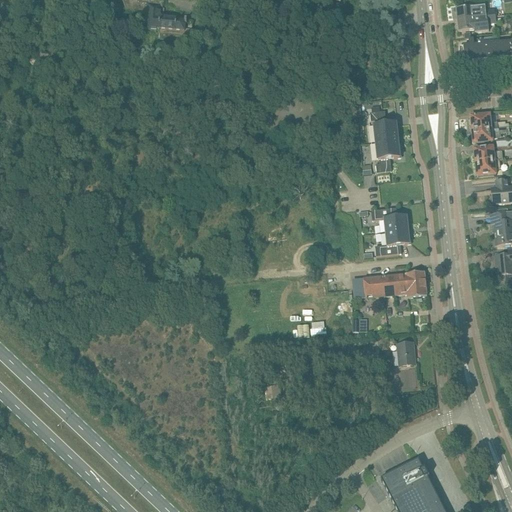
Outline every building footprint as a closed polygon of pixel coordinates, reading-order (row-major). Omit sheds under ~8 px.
[(192,31),(192,27),(193,23),(186,22),(186,20),(165,18),(163,14),(164,3),(162,1),(148,0),(122,0),(127,13),(146,15),(145,31),(159,32),(159,40),(192,44),(193,32),(192,31)] [(457,21),(495,17),(494,10),(486,11),(485,7),(456,10),(457,21)] [(457,21),(459,33),(475,31),(475,34),(489,32),(488,25),(496,24),(495,17),(457,21)] [(462,63),(489,61),(487,45),(479,46),(478,40),(469,41),(469,46),(461,47),(462,63)] [(489,61),(511,58),(511,47),(511,42),(487,45),(489,61)] [(48,56),(41,50),(37,55),(35,54),(32,57),(34,58),(29,63),(36,69),(40,65),(39,65),(44,59),(45,60),(48,56)] [(374,127),(376,144),(398,142),(397,133),(398,133),(397,124),(386,126),(385,113),(370,114),(371,123),(375,123),(375,127),(374,127)] [(472,132),(509,128),(509,125),(505,125),(505,123),(490,124),(490,116),(471,118),(471,120),(470,120),(470,126),(472,126),(472,132)] [(509,128),(472,132),(473,138),(472,138),(472,144),(474,144),(474,145),(492,143),(492,140),(501,140),(501,135),(510,134),(509,128)] [(511,140),(496,142),(497,148),(511,146),(511,140)] [(398,142),(376,144),(378,162),(379,162),(380,166),(376,166),(377,175),(392,173),(390,160),(401,159),(400,151),(399,151),(398,142)] [(476,164),(500,161),(502,161),(501,153),(494,153),(493,148),(474,150),(475,157),(474,159),(475,162),(475,163),(476,164)] [(501,170),(500,161),(476,164),(476,166),(475,167),(475,170),(476,171),(477,178),(496,176),(495,170),(501,170)] [(511,203),(511,188),(508,189),(507,182),(496,183),(497,190),(491,191),(492,198),(491,199),(492,202),(493,203),(493,206),(511,203)] [(385,221),(386,234),(408,232),(407,225),(408,225),(408,217),(398,218),(397,210),(371,212),(372,223),(385,221)] [(496,247),(511,245),(511,213),(491,216),(492,225),(496,225),(496,228),(497,228),(498,229),(499,229),(499,233),(497,233),(497,240),(496,241),(496,247)] [(408,232),(386,234),(387,247),(375,248),(376,258),(402,256),(401,247),(411,246),(410,238),(409,238),(408,232)] [(511,249),(506,250),(507,256),(495,258),(496,265),(498,265),(499,277),(511,275),(511,249)] [(364,280),(355,281),(357,302),(366,301),(366,300),(385,298),(384,288),(407,285),(407,286),(416,285),(417,288),(426,287),(425,273),(364,280)] [(427,298),(426,287),(417,288),(416,285),(407,286),(407,285),(384,288),(385,298),(407,296),(408,300),(427,298)] [(297,326),(297,339),(309,339),(308,326),(297,326)] [(323,345),(324,357),(347,354),(345,343),(323,345)] [(398,346),(399,362),(400,368),(415,366),(413,345),(398,346)] [(281,365),(274,370),(281,381),(288,377),(281,365)] [(418,461),(381,480),(397,511),(444,511),(428,479),(429,478),(425,470),(423,471),(418,461)]
